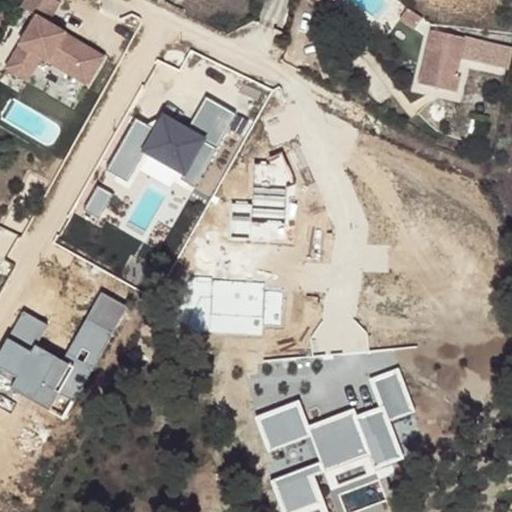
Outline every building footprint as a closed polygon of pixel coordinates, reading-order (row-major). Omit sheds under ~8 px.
[(26,0),(25,2),(41,12),(10,65),(31,77),(45,53),(92,80),(108,52),(76,34),(75,37),(70,34),(72,30),(52,19),(62,0),(26,0)] [(415,88),(451,97),(456,82),(450,79),(453,61),(477,68),(481,44),(429,32),(415,88)] [(508,74),(511,50),(481,44),(477,68),(508,74)] [(167,177),(195,196),(249,111),(214,89),(194,121),(167,103),(102,205),(119,216),(132,196),(148,206),(167,177)] [(76,416),(130,301),(104,288),(73,354),(44,340),(54,320),(28,308),(3,362),(28,374),(20,389),(76,416)] [(355,350),(332,355),(339,382),(331,384),(334,394),(351,405),(398,417),(400,417),(408,414),(404,400),(380,406),(378,399),(360,404),(354,381),(362,379),(355,350)] [(339,382),(332,355),(323,358),(331,384),(339,382)] [(279,422),(281,437),(282,439),(300,434),(304,451),(327,445),(326,439),(341,435),(342,439),(356,435),(359,450),(376,444),(377,448),(397,443),(390,419),(398,417),(351,405),(334,394),(337,402),(321,406),(318,398),(301,403),(299,396),(261,406),(266,424),(279,422)] [(400,417),(398,417),(390,419),(397,443),(407,441),(400,417)] [(270,441),(281,437),(279,422),(266,424),(270,441)]
